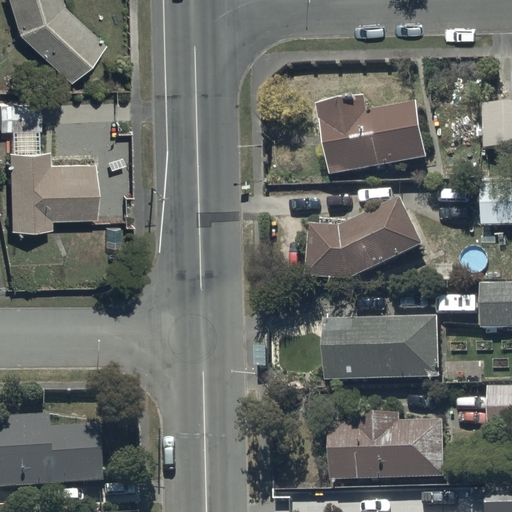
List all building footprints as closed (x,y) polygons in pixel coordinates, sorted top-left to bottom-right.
[(59,0),(4,0),(14,33),(68,84),(103,44),(62,6),(59,0)] [(369,101),(320,110),(332,182),(429,165),(419,108),(371,116),(369,101)] [(9,152),(4,152),(8,230),(48,228),(48,221),(93,219),(90,163),(46,165),(45,150),(38,150),(35,103),(0,104),(0,133),(8,133),(9,152)] [(511,107),(485,108),(486,153),(511,152),(511,107)] [(511,183),(485,182),(484,230),(511,230),(511,183)] [(321,228),(311,227),(306,282),(351,286),(430,251),(407,201),(347,228),(347,222),(322,220),(321,228)] [(511,286),(482,287),(483,333),(511,332),(511,286)] [(439,320),(325,322),(326,385),(440,384),(439,320)] [(511,390),(489,390),(489,439),(511,439),(511,390)] [(332,427),(334,486),(448,483),(447,427),(404,428),(404,418),(367,419),(367,426),(332,427)] [(0,494),(103,488),(99,431),(50,434),(49,419),(0,422),(0,494)] [(511,511),(511,487),(487,487),(487,511),(511,511)]
